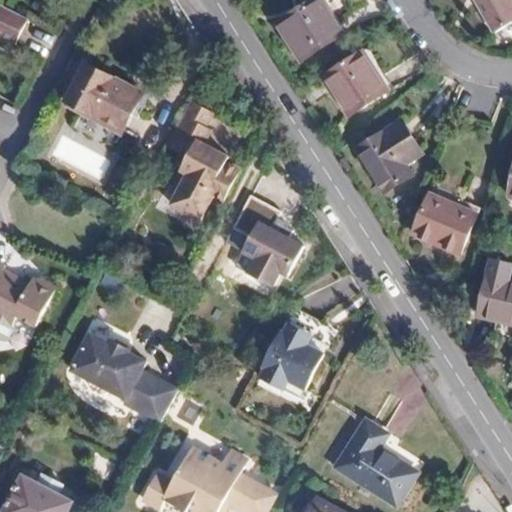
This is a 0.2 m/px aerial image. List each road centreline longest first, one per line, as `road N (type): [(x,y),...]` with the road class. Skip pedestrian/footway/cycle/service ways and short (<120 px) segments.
road 1 (tertiary): [(218,0),(511,463)]
road 2 (residential): [(91,0),(0,184)]
road 3 (residential): [(511,73),(471,64),(437,44),(407,0)]
